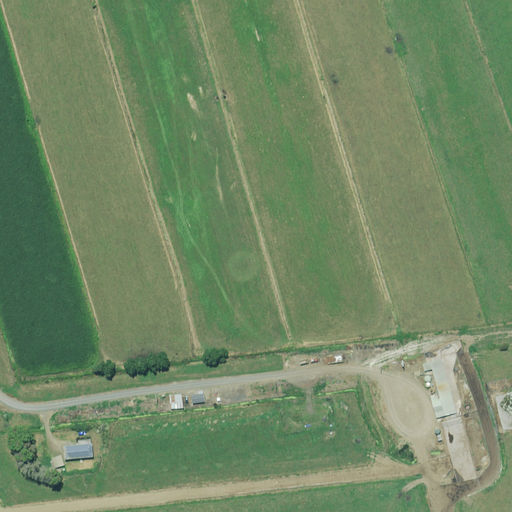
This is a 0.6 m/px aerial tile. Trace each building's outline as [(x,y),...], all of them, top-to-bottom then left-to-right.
[(458,413),(444,359),(424,364),(426,372),(433,370),(440,395),(432,397),(437,419),(458,413)] [(184,409),(183,395),(171,396),(172,410),(184,409)] [(205,403),(205,395),(192,395),(193,404),(205,403)] [(79,439),(80,446),(65,447),(66,460),(94,458),(93,445),(91,445),(90,438),(79,439)] [(63,457),(53,459),(55,469),(66,466),(63,457)]
